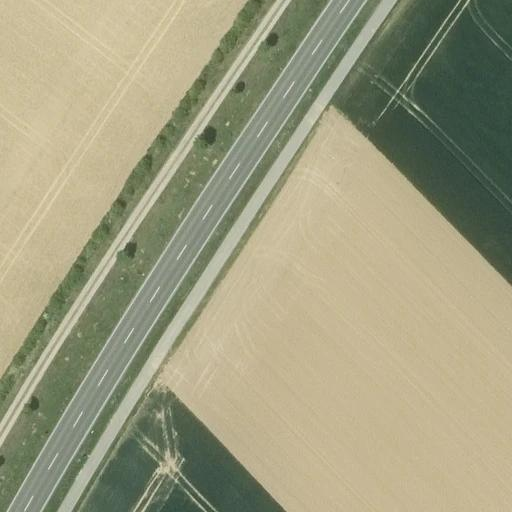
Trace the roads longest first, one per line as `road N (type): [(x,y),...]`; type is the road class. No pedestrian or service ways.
road 1 (track): [(104,511),(304,197),(450,0)]
road 2 (secondary): [(64,511),(274,179),(407,0)]
road 3 (track): [(0,505),(231,148),(340,0)]
